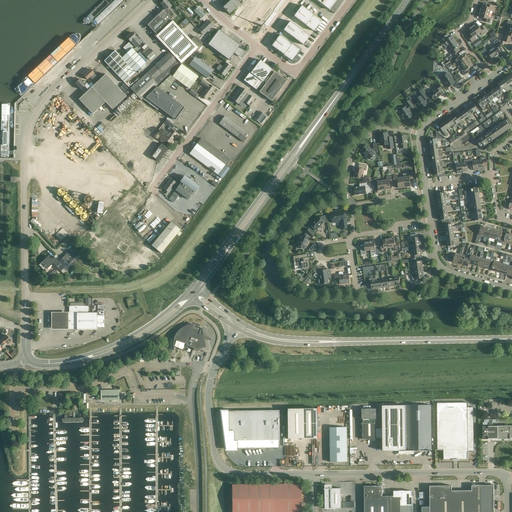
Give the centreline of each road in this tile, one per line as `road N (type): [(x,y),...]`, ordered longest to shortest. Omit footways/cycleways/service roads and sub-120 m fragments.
road 1 (unclassified): [(28,357),(22,138),(38,106),(153,0)]
road 2 (unclassified): [(177,216),(152,188),(257,46)]
road 3 (residential): [(425,192),(354,206),(346,181),(356,145),(381,126),(419,134)]
road 4 (unclassified): [(313,474),(241,474),(217,461),(207,401),(214,367)]
road 5 (unclassified): [(506,477),(313,474)]
road 6 (tertiary): [(301,144),(407,0)]
road 7 (secondary): [(511,339),(334,341)]
road 8 (tertiary): [(301,144),(220,257)]
road 9 (tertiary): [(220,257),(301,144)]
road 10 (secondary): [(72,361),(128,344),(172,317),(188,295)]
road 11 (unclassified): [(257,46),(295,71),(350,0)]
road 12 (secondary): [(188,295),(143,328),(72,361)]
road 13 (residential): [(511,290),(447,271),(434,253),(430,220)]
